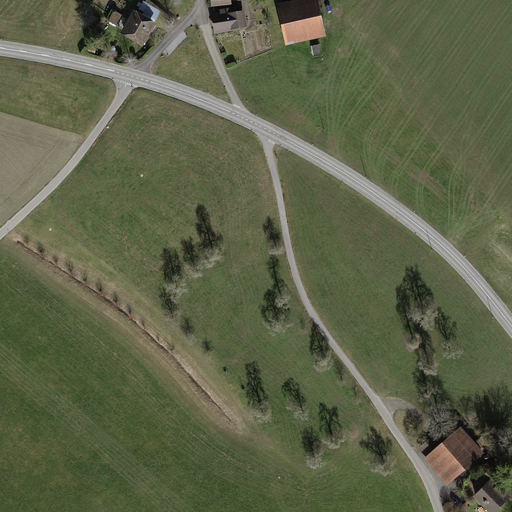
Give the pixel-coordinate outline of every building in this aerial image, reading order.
[(212,0),(214,10),(234,8),(233,0),(212,0)] [(319,0),(316,0),(280,8),(289,50),(329,41),(319,0)] [(214,17),(217,37),(250,32),(248,15),(234,16),(234,11),(222,13),(223,16),(214,17)] [(124,38),(146,51),(159,27),(137,15),(124,38)] [(461,426),(427,456),(448,481),(483,451),(461,426)] [(473,493),(491,511),(511,491),(511,490),(495,473),(473,493)]
